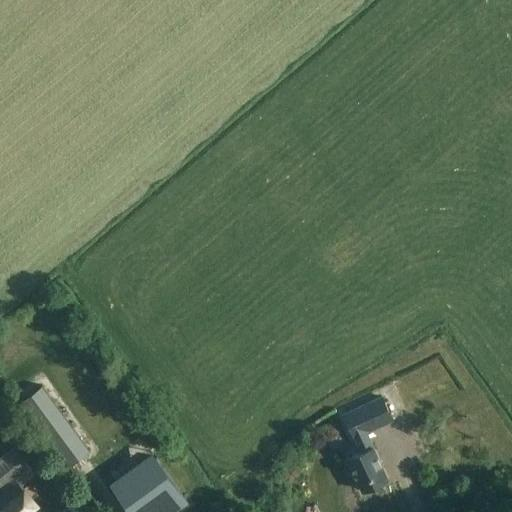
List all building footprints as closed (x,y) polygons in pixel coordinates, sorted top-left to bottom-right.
[(22,401),(70,467),(90,452),(42,387),(22,401)] [(366,433),(392,421),(382,397),(344,414),(354,438),(355,438),(361,452),(348,458),(362,491),(388,479),(373,446),(373,447),(366,433)] [(112,482),(133,511),(166,511),(187,498),(157,456),(132,473),(129,469),(112,482)] [(0,511),(28,511),(52,493),(29,465),(0,488),(4,493),(0,496),(0,511)] [(67,508),(70,511),(89,511),(79,498),(67,508)]
